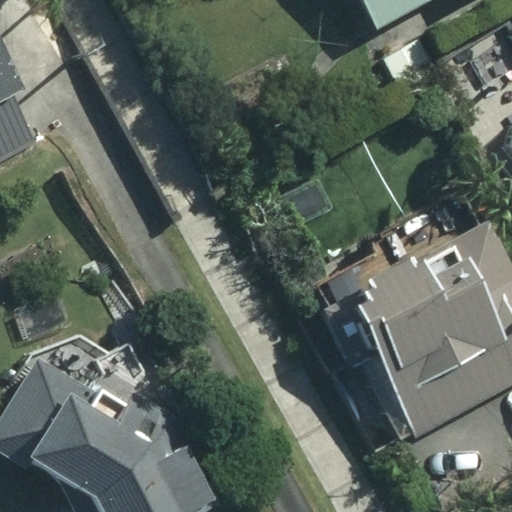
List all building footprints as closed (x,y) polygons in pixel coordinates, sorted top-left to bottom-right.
[(335,0),(351,27),(401,0),(335,0)] [(407,40),(375,59),(395,92),(426,72),(407,40)] [(0,126),(23,113),(3,76),(0,77),(0,126)] [(511,106),(496,116),(488,144),(511,188),(511,196),(508,199),(511,205),(511,106)] [(511,371),(511,312),(459,220),(380,262),(367,258),(326,283),(322,298),(302,309),(335,366),(354,354),(400,435),(511,371)] [(179,511),(197,502),(151,419),(106,393),(97,407),(15,360),(0,386),(0,458),(44,483),(59,511),(179,511)]
